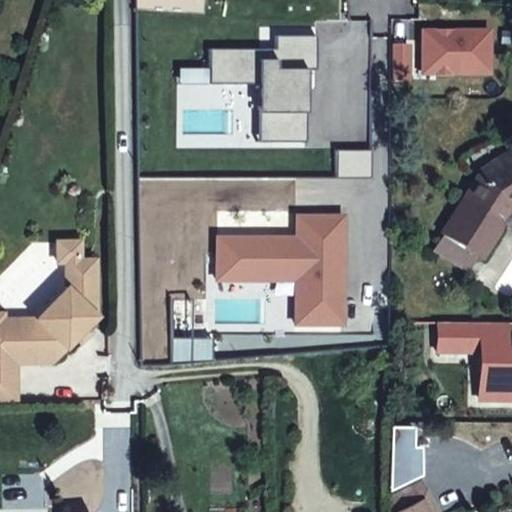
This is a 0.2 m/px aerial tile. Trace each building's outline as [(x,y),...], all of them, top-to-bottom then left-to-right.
[(428,47),(428,70),(490,71),(491,23),(424,21),(423,47),(428,47)] [(259,42),(207,42),(207,61),(222,61),(222,78),(256,77),(256,102),(274,102),(274,135),(304,135),(304,63),(315,63),(315,28),(274,29),(274,42),(274,53),(259,53),(259,42)] [(391,40),(391,74),(408,74),(408,40),(391,40)] [(274,42),(259,42),(259,53),(274,53),(274,42)] [(207,61),(207,78),(222,78),(222,61),(207,61)] [(256,102),(257,135),(274,135),(274,102),(256,102)] [(333,145),(333,175),(374,175),(374,145),(333,145)] [(511,205),(511,151),(477,175),(440,235),(477,257),(479,258),(510,207),(511,205)] [(216,233),(216,251),(231,251),(231,275),(291,275),(292,319),(339,319),(339,211),(296,211),(296,233),(216,233)] [(477,257),(440,235),(432,248),(469,270),(477,257)] [(0,403),(15,404),(14,361),(51,360),(75,335),(84,326),(94,315),(93,258),(78,258),(77,240),(56,240),(56,260),(64,260),(65,287),(36,321),(3,321),(0,320),(0,403)] [(231,251),(216,251),(216,275),(231,275),(231,251)] [(89,331),(84,326),(75,335),(80,340),(89,331)] [(454,356),(423,346),(418,361),(449,371),(454,356)] [(433,511),(419,483),(412,487),(389,499),(389,510),(390,511),(433,511)]
